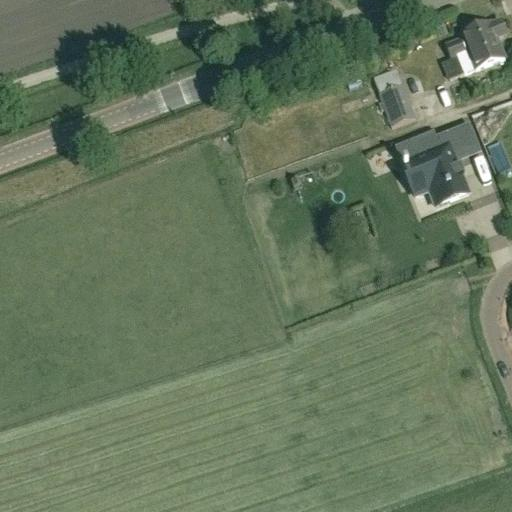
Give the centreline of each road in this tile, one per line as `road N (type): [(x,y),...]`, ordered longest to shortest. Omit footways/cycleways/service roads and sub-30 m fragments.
road 1 (tertiary): [(0,159),(427,0)]
road 2 (unknown): [(511,91),(363,146)]
road 3 (residential): [(511,379),(492,330),(491,302),(499,279),(511,271)]
